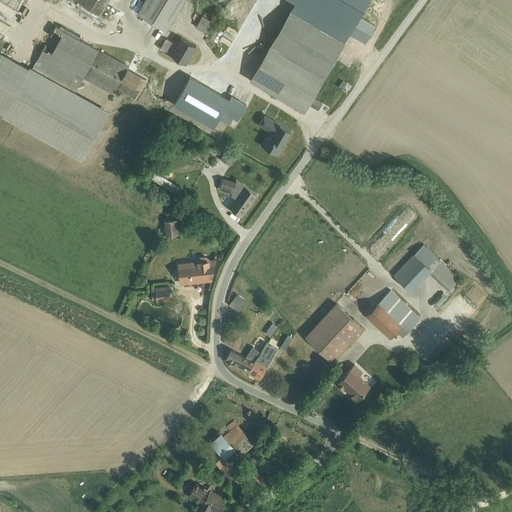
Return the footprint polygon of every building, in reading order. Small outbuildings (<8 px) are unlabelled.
[(0,0),(0,38),(2,40),(10,25),(0,19),(0,0)] [(76,0),(100,14),(108,0),(76,0)] [(145,0),(137,14),(167,31),(185,0),(145,0)] [(304,110),(343,43),(290,12),(251,79),(304,110)] [(214,23),(202,16),(196,26),(208,33),(214,23)] [(43,49),(31,69),(74,93),(83,77),(112,94),(115,88),(135,99),(146,80),(127,69),(128,67),(55,26),(50,35),(58,40),(50,53),(43,49)] [(166,38),(160,48),(171,54),(170,57),(177,61),(178,59),(186,64),(197,47),(181,36),(177,44),(166,38)] [(0,53),(0,112),(82,159),(108,113),(0,53)] [(322,102),(313,97),(309,104),(318,109),(322,102)] [(232,115),(234,108),(224,104),(221,111),(232,115)] [(260,144),(278,154),(283,145),(282,145),(286,138),(287,138),(291,130),(264,114),(259,124),(268,130),(260,144)] [(217,116),(214,121),(225,127),(228,122),(217,116)] [(236,157),(226,150),(220,159),(230,166),(236,157)] [(155,172),(151,178),(163,186),(168,180),(155,172)] [(235,198),(229,207),(241,216),(257,194),(246,186),(247,185),(236,178),(235,182),(224,178),(220,190),(232,193),(232,195),(235,198)] [(177,218),(164,220),(165,236),(170,235),(179,234),(177,218)] [(424,243),(393,275),(411,292),(430,272),(450,292),(455,287),(453,285),(459,278),(424,243)] [(178,262),(180,284),(212,281),(215,259),(209,259),(208,257),(206,256),(200,256),(196,261),(178,262)] [(157,302),(170,300),(169,286),(155,287),(157,302)] [(420,318),(391,289),(366,315),(390,338),(397,331),(403,337),(420,318)] [(306,337),(332,361),(363,327),(337,303),(306,337)] [(285,324),(279,334),(289,339),(295,330),(285,324)] [(266,334),(270,337),(277,328),(273,325),(266,334)] [(261,352),(248,373),(259,378),(266,364),(265,363),(268,357),(269,358),(281,337),(275,334),(273,339),(270,338),(261,352)] [(231,349),(225,360),(248,373),(261,352),(253,346),(246,357),(231,349)] [(354,363),(336,383),(342,389),(345,386),(350,390),(349,392),(357,399),(370,385),(359,374),(362,371),(354,363)] [(236,424),(214,444),(231,462),(252,442),(236,424)] [(189,499),(201,504),(196,511),(220,511),(227,497),(196,483),(189,499)]
